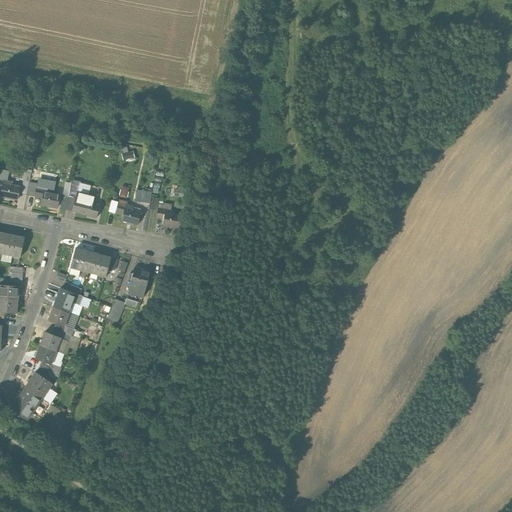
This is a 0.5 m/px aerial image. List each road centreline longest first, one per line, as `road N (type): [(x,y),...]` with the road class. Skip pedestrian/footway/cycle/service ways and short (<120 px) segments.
road 1 (track): [(220,511),(200,462),(202,443),(224,359),(263,296),(284,218),(291,0)]
road 2 (residential): [(56,225),(32,314),(0,383)]
road 3 (residential): [(56,225),(163,249),(157,276)]
road 4 (track): [(236,0),(214,119)]
